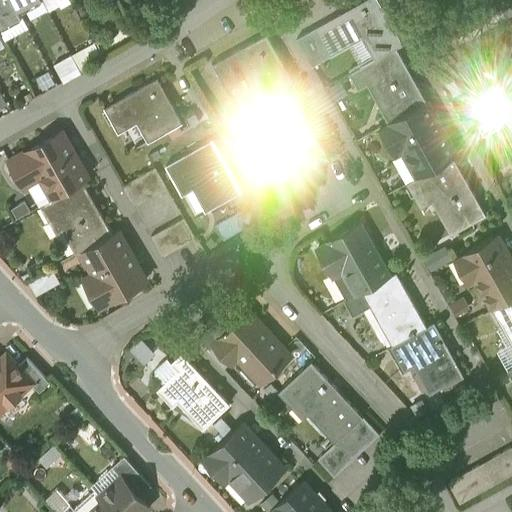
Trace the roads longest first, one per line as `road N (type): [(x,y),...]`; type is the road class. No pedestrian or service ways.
road 1 (residential): [(448,511),(399,427),(240,256)]
road 2 (residential): [(237,0),(0,134)]
road 3 (residential): [(69,357),(240,256)]
road 4 (residential): [(69,357),(201,501)]
road 5 (residential): [(240,256),(367,175)]
